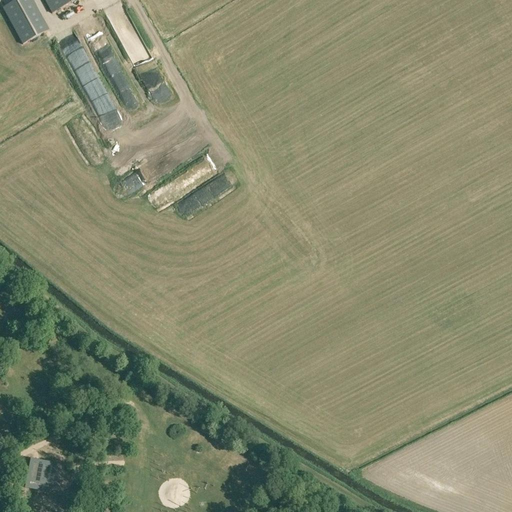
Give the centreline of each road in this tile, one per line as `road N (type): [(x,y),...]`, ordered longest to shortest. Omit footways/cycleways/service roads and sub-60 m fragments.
road 1 (track): [(0,466),(143,392),(251,471),(244,511)]
road 2 (track): [(0,419),(11,403),(108,348)]
